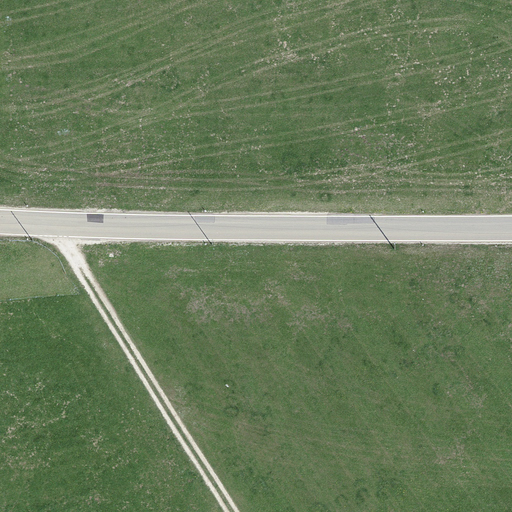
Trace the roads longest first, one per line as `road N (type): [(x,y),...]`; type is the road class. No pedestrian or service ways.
road 1 (tertiary): [(511,238),(0,224)]
road 2 (track): [(236,511),(57,229)]
